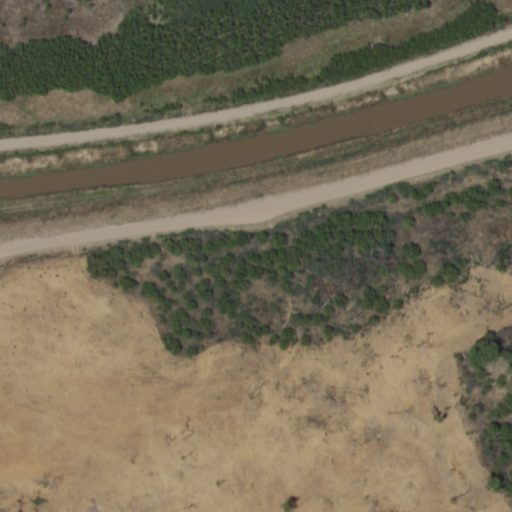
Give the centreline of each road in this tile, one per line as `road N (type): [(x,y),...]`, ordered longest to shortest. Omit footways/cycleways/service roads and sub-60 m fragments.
road 1 (residential): [(0,141),(224,113),(511,30)]
road 2 (residential): [(0,246),(266,206),(511,139)]
